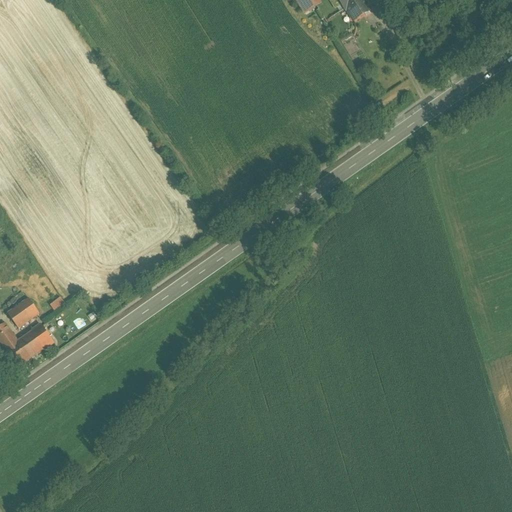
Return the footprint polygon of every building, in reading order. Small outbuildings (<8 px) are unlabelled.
[(296,0),(306,15),(322,5),(318,0),(296,0)] [(357,0),(345,8),(344,8),(355,28),(376,15),(366,0),(357,0)] [(58,298),(48,306),(54,313),(64,305),(58,298)] [(29,300),(8,315),(19,329),(40,314),(29,300)] [(5,325),(0,328),(0,341),(6,350),(18,342),(5,325)] [(54,344),(41,326),(33,332),(45,350),(54,344)] [(6,350),(19,368),(45,350),(33,332),(18,342),(6,350)]
